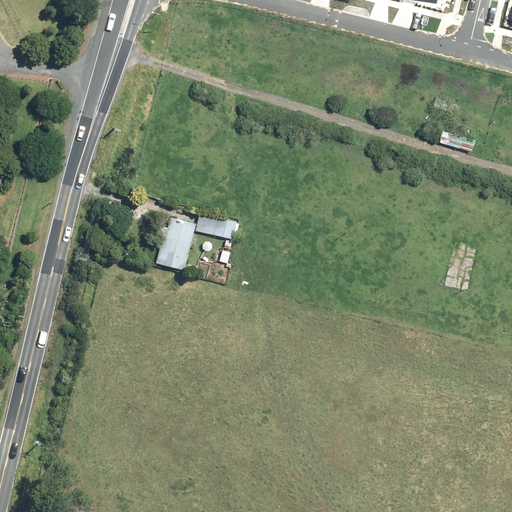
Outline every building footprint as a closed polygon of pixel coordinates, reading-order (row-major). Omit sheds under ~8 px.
[(493,52),(478,47),(474,60),(489,65),(493,52)] [(453,101),(437,95),(433,106),(453,113),(454,109),(459,111),(461,105),(453,102),(453,101)] [(443,130),(439,142),(472,151),(476,139),(443,130)] [(197,230),(233,238),(237,220),(202,211),(197,230)] [(163,234),(156,261),(184,269),(196,221),(170,214),(165,235),(163,234)]
